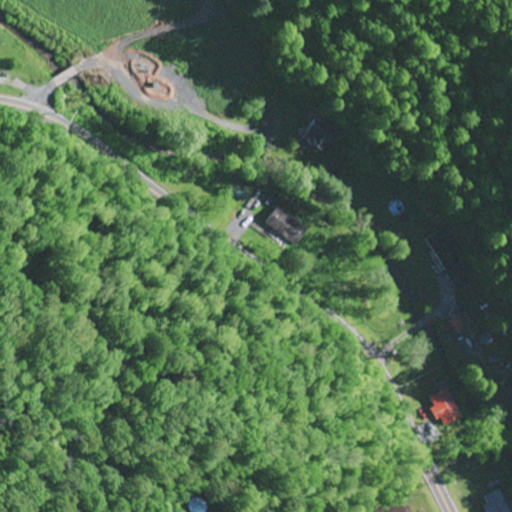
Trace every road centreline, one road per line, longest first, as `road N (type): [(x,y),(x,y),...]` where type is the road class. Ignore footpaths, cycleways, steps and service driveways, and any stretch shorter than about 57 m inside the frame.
road 1 (primary): [(451,511),(394,392),(356,338),(69,125),(0,100)]
road 2 (residential): [(204,105),(144,104),(107,63),(67,62)]
